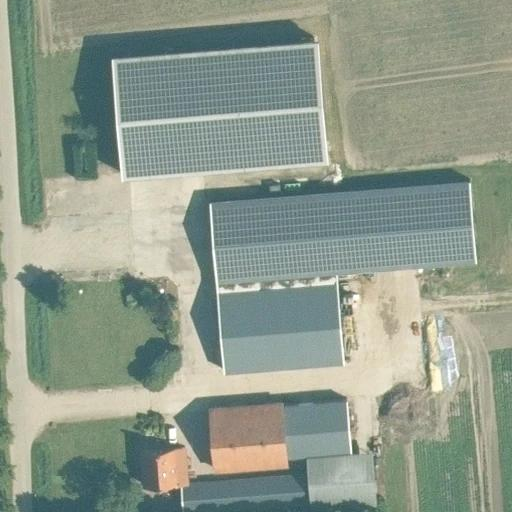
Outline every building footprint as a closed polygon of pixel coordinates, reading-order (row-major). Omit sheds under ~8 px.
[(123,174),(324,157),(314,36),(113,52),(123,174)] [(470,180),(350,190),(210,201),(225,371),(344,362),(337,272),(476,260),(470,180)] [(164,251),(147,250),(146,276),(162,277),(164,251)] [(511,287),(511,272),(446,273),(447,289),(511,287)] [(351,449),(347,400),(282,405),(282,403),(211,408),(216,470),(288,464),(288,455),(302,454),(304,473),(188,483),(185,448),(142,451),(145,486),(175,484),(175,485),(181,485),(182,511),(198,511),(310,504),(310,506),(375,501),(371,448),(351,449)]
